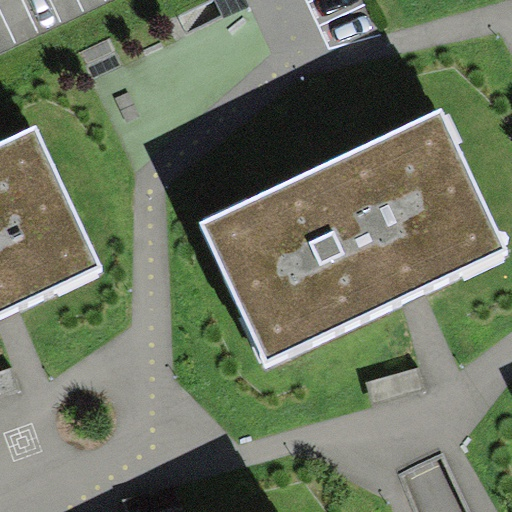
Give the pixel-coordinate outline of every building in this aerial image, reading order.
[(442,120),(198,234),(268,381),(416,312),(511,267),(442,120)] [(32,135),(0,150),(0,335),(12,330),(104,286),(32,135)] [(12,368),(0,372),(0,400),(21,393),(12,368)] [(419,370),(368,384),(375,409),(426,396),(419,370)] [(177,489),(123,502),(125,511),(176,511),(182,511),(177,489)]
